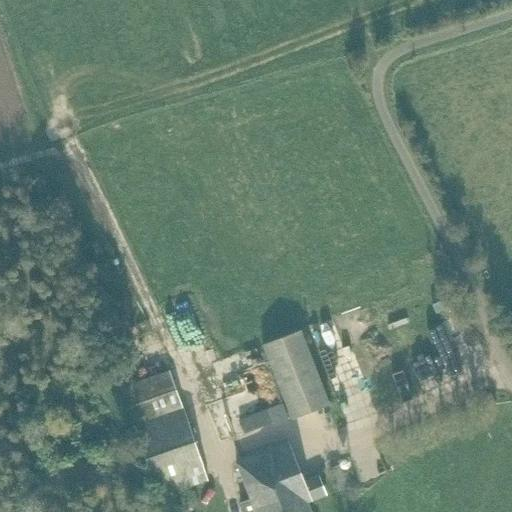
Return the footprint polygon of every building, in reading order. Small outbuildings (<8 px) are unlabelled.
[(451,322),(433,331),(441,347),(459,338),(451,322)] [(291,418),(314,409),(329,404),(299,329),(262,343),(291,418)] [(158,496),(201,481),(207,479),(169,370),(115,388),(128,426),(130,425),(137,447),(141,446),(158,496)] [(106,390),(99,373),(86,378),(93,395),(106,390)] [(273,425),(287,419),(281,403),(238,419),(243,432),(272,421),(273,425)] [(289,442),(237,463),(244,481),(251,499),(240,503),(243,511),(310,511),(307,502),(312,500),(325,495),(318,475),(304,481),(289,442)] [(338,465),(329,469),(340,493),(353,487),(347,472),(342,474),(338,465)]
